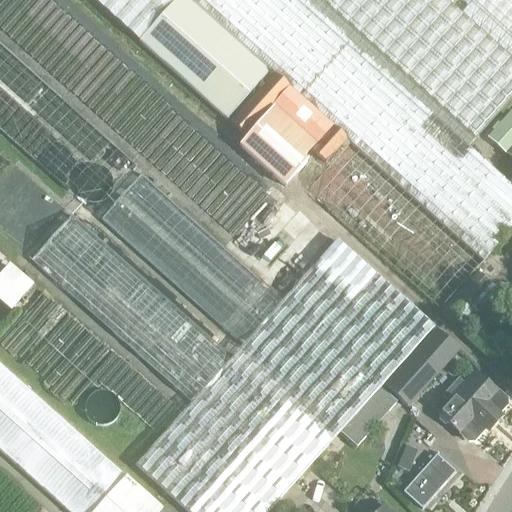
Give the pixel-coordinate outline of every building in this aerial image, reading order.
[(0,0),(0,29),(219,225),(261,176),(64,0),(0,0)] [(511,0),(91,0),(139,42),(227,120),(269,73),(270,74),(271,72),(274,75),(290,89),(273,108),(274,108),(238,147),(284,188),(306,163),(302,160),(315,145),(332,126),(347,140),(347,141),(342,147),(345,150),(307,192),(440,310),(483,261),(511,229),(511,186),(469,148),(511,99),(511,0)] [(185,511),(268,511),(339,433),(356,448),(396,403),(379,388),(382,385),(408,409),(459,354),(456,351),(437,334),(395,381),(392,378),(434,331),(432,329),(433,328),(336,241),(282,302),(142,175),(144,173),(0,44),(0,131),(79,201),(101,221),(101,220),(242,347),(231,359),(72,217),(32,262),(191,404),(135,466),(185,511)] [(246,137),(290,89),(274,75),(230,123),(246,137)] [(506,155),(508,153),(511,156),(511,110),(499,124),(497,122),(491,129),(493,131),(487,138),(506,155)] [(326,164),(342,147),(347,141),(333,128),(312,152),(326,164)] [(0,301),(10,311),(32,287),(9,266),(0,275),(0,301)] [(479,314),(499,291),(478,272),(440,313),(454,326),(463,315),(469,321),(477,312),(479,314)] [(164,511),(162,509),(126,477),(0,365),(0,452),(67,511),(164,511)] [(438,416),(461,436),(465,440),(471,439),(484,425),(481,422),(491,411),(494,413),(503,403),(503,398),(476,374),(466,385),(458,378),(442,397),(449,403),(438,416)] [(432,442),(400,477),(418,495),(450,458),(432,442)]
